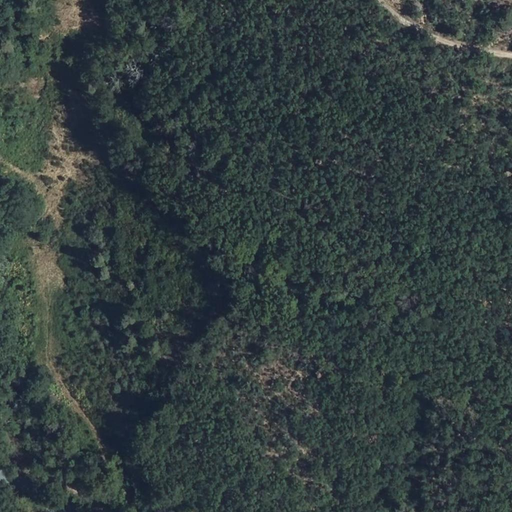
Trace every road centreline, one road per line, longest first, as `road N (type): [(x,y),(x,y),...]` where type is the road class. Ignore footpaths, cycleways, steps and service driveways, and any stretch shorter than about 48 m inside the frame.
road 1 (track): [(511,435),(441,402),(357,381),(331,361)]
road 2 (track): [(511,56),(424,34),(378,0)]
